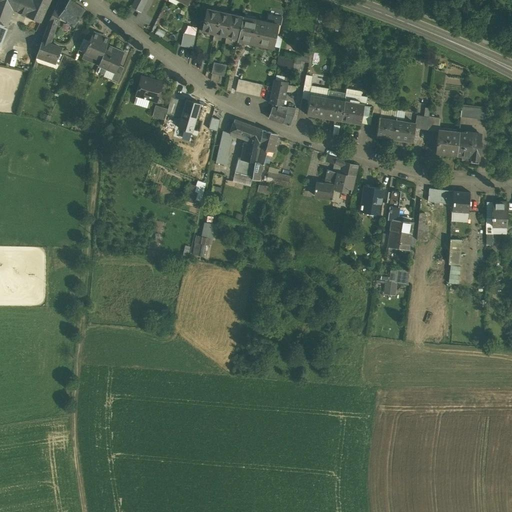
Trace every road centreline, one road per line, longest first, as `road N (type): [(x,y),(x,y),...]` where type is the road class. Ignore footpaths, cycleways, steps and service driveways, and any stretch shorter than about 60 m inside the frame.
road 1 (track): [(141,38),(98,144),(74,413),(85,511)]
road 2 (residential): [(511,184),(421,177),(300,135),(233,104),(93,0)]
road 3 (secondary): [(511,71),(344,0)]
